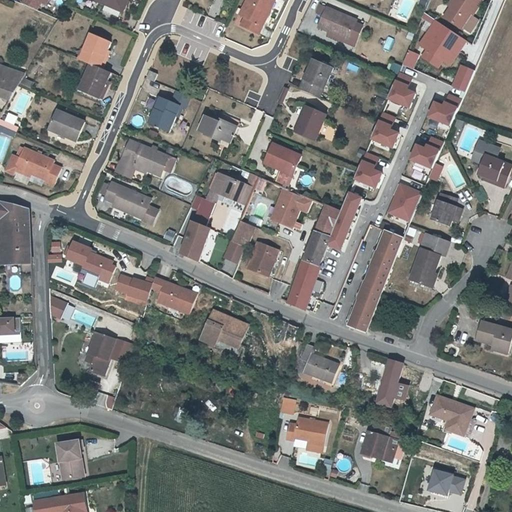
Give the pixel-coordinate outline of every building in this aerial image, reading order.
[(55,0),(26,0),(25,3),(39,12),(44,4),(51,8),(55,0)] [(124,11),(129,0),(99,0),(108,4),(122,11),(124,11)] [(248,0),(242,16),(246,19),(242,27),(260,35),(275,0),(248,0)] [(456,5),(452,10),(456,12),(449,22),(464,32),(483,3),(479,0),(455,0),(454,3),(456,5)] [(120,16),(122,11),(108,4),(106,9),(120,16)] [(324,4),(320,12),(327,15),(322,26),(332,31),(351,39),(358,22),(360,20),(324,4)] [(456,12),(452,10),(446,20),(449,22),(456,12)] [(480,23),(473,19),(464,32),(471,36),(480,23)] [(471,42),(438,20),(421,45),(428,50),(423,57),(441,69),(446,62),(454,68),(471,42)] [(351,39),(332,31),(330,35),(356,46),(366,26),(358,22),(351,39)] [(85,60),(94,64),(105,69),(112,52),(110,51),(114,43),(94,34),(86,51),(89,52),(85,60)] [(382,50),(388,52),(393,39),(386,37),(382,50)] [(421,54),(411,50),(406,64),(416,68),(421,54)] [(303,90),(322,98),(326,89),(328,90),(337,69),(318,61),(309,81),(308,80),(303,90)] [(387,69),(397,73),(401,65),(390,61),(387,69)] [(114,73),(105,69),(94,64),(86,80),(89,82),(85,90),(105,99),(113,82),(111,80),(114,73)] [(27,74),(0,65),(0,94),(12,99),(14,96),(22,82),(27,74)] [(478,71),(464,66),(455,86),(469,92),(478,71)] [(150,71),(147,78),(155,81),(158,74),(150,71)] [(415,79),(404,73),(393,100),(415,110),(422,94),(414,91),(415,79)] [(26,83),(33,87),(35,82),(28,78),(26,83)] [(192,97),(178,91),(172,104),(160,98),(155,109),(156,110),(150,124),(169,132),(176,117),(179,118),(184,109),(186,110),(192,97)] [(453,125),(465,99),(454,95),(445,103),(438,101),(431,116),(453,125)] [(318,142),(329,116),(308,107),(297,133),(318,142)] [(78,140),(87,121),(60,109),(52,128),(78,140)] [(209,133),(208,134),(223,141),(224,139),(232,143),(242,121),(227,114),(223,122),(209,116),(203,130),(209,133)] [(397,120),(386,114),(375,141),(398,151),(404,136),(397,132),(397,120)] [(434,169),(446,143),(435,139),(426,147),(419,145),(412,160),(434,169)] [(487,178),(499,182),(498,185),(507,189),(511,175),(511,164),(509,163),(511,156),(511,150),(483,139),(474,162),(484,167),(481,175),(487,178)] [(118,174),(131,179),(135,168),(133,168),(135,164),(148,170),(162,176),(170,157),(132,140),(118,174)] [(268,163),(285,171),(296,176),(305,156),(277,144),(268,163)] [(26,146),(22,155),(18,154),(14,152),(7,168),(16,172),(18,168),(20,165),(33,171),(48,177),(47,179),(55,183),(63,166),(55,162),(56,159),(26,146)] [(381,160),(370,154),(359,181),(381,191),(388,175),(381,172),(381,160)] [(439,173),(443,174),(446,166),(438,163),(435,171),(432,178),(436,180),(439,173)] [(148,170),(135,164),(133,168),(135,168),(146,173),(148,170)] [(20,165),(18,168),(31,175),(33,171),(20,165)] [(296,176),(285,171),(283,174),(295,179),(296,176)] [(213,191),(216,192),(223,175),(220,174),(213,191)] [(256,189),(257,187),(258,183),(261,177),(254,174),(248,186),(223,175),(216,192),(219,193),(249,206),(256,189)] [(263,190),(268,180),(261,177),(258,183),(257,187),(263,190)] [(106,182),(102,192),(108,195),(112,185),(106,182)] [(112,185),(108,195),(106,198),(115,203),(114,206),(144,219),(143,220),(153,225),(159,211),(149,206),(152,199),(113,183),(112,185)] [(424,193),(403,184),(390,214),(412,223),(424,193)] [(316,201),(284,188),(271,221),(295,230),(303,211),(310,214),(316,201)] [(219,193),(216,192),(213,191),(212,191),(208,200),(215,203),(219,193)] [(460,206),(463,199),(445,192),(435,220),(454,227),(456,220),(462,222),(467,209),(460,206)] [(367,198),(355,194),(334,246),(347,251),(367,198)] [(205,199),(203,203),(206,205),(214,209),(216,203),(215,203),(208,200),(205,199)] [(29,210),(2,203),(3,222),(3,239),(13,239),(14,266),(32,265),(29,210)] [(214,209),(206,205),(203,203),(191,236),(207,243),(212,230),(207,227),(214,209)] [(320,228),(335,234),(338,227),(345,211),(329,204),(320,228)] [(176,234),(183,221),(176,218),(170,230),(176,234)] [(242,220),(227,258),(241,263),(256,225),(242,220)] [(307,259),(323,265),(335,234),(320,228),(307,259)] [(407,236),(390,229),(351,325),(368,332),(407,236)] [(435,248),(439,237),(430,234),(426,245),(435,248)] [(207,243),(191,236),(183,255),(200,262),(207,243)] [(435,248),(426,245),(425,249),(445,256),(448,257),(454,242),(439,237),(435,248)] [(13,239),(3,239),(4,266),(14,266),(13,239)] [(259,241),(249,268),(268,275),(273,261),(275,262),(280,249),(259,241)] [(84,270),(101,277),(109,260),(92,253),(93,249),(76,242),(68,260),(86,267),(84,270)] [(445,256),(425,249),(413,280),(433,288),(437,274),(439,274),(445,256)] [(323,265),(307,259),(300,276),(299,278),(291,303),(307,309),(316,282),(323,265)] [(83,273),(100,280),(101,277),(84,270),(83,273)] [(437,274),(433,288),(437,289),(442,275),(439,274),(437,274)] [(121,275),(116,291),(130,295),(136,280),(121,275)] [(204,294),(160,277),(155,290),(165,294),(161,303),(195,316),(204,294)] [(130,295),(150,302),(154,286),(136,280),(130,295)] [(148,308),(150,302),(130,295),(116,291),(114,297),(148,308)] [(68,302),(54,297),(54,316),(62,319),(68,302)] [(239,353),(250,327),(216,313),(205,338),(239,353)] [(0,336),(23,335),(22,318),(0,319),(0,336)] [(511,329),(485,321),(479,341),(496,346),(494,350),(510,355),(511,347),(511,329)] [(294,346),(300,327),(291,324),(284,342),(294,346)] [(96,332),(86,362),(94,365),(92,372),(108,377),(114,360),(128,365),(135,345),(96,332)] [(307,372),(315,375),(334,383),(339,370),(347,374),(350,366),(342,363),(341,365),(315,354),(317,348),(310,345),(304,359),(311,362),(307,372)] [(400,382),(405,363),(391,359),(379,404),(392,407),(395,398),(405,401),(409,384),(400,382)] [(29,381),(28,373),(18,374),(18,382),(29,381)] [(334,383),(315,375),(311,385),(332,393),(336,383),(334,383)] [(94,404),(111,409),(114,397),(98,392),(94,404)] [(441,396),(435,414),(451,420),(448,430),(466,436),(476,408),(441,396)] [(284,399),(282,412),(294,415),(296,402),(284,399)] [(308,442),(307,445),(323,449),(329,426),(298,419),(297,426),(290,424),(286,440),(294,442),(295,439),(308,442)] [(394,427),(376,422),(373,433),(391,438),(393,431),(394,427)] [(387,455),(396,457),(401,441),(400,440),(401,433),(393,431),(391,438),(373,433),(372,433),(366,455),(385,460),(387,455)] [(63,479),(81,477),(78,459),(81,458),(80,449),(82,449),(81,441),(58,445),(63,479)] [(323,449),(307,445),(306,450),(322,453),(323,449)] [(87,511),(84,493),(66,496),(35,502),(36,511),(87,511)]
